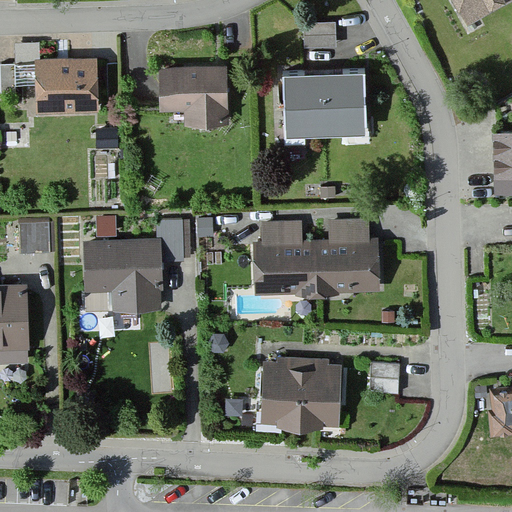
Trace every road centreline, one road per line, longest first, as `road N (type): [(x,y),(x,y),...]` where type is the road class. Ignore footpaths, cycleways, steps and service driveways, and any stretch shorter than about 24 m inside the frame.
road 1 (residential): [(121,458),(381,467),(419,455),(446,419),(452,360),(441,124),(379,0)]
road 2 (residential): [(241,0),(189,15),(0,21)]
road 3 (residential): [(0,454),(121,458)]
